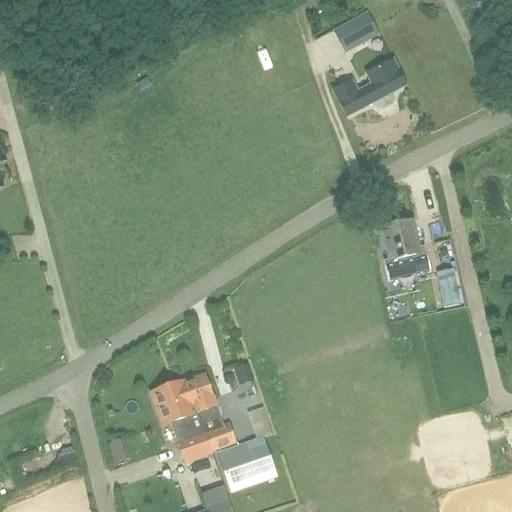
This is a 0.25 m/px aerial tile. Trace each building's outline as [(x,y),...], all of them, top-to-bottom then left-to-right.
[(346,54),(380,35),(366,12),(332,31),(346,54)] [(394,98),(392,93),(406,85),(393,60),(366,74),(372,85),(358,92),(352,81),(333,91),(346,117),(373,103),(375,108),(379,109),(383,110),(391,105),(394,102),(394,98)] [(0,187),(2,186),(0,182),(0,165),(8,162),(0,144),(0,187)] [(412,222),(382,229),(389,261),(383,262),(388,281),(430,271),(425,252),(420,253),(412,222)] [(460,306),(453,269),(436,272),(443,309),(460,306)] [(248,365),(235,369),(240,384),(253,380),(248,365)] [(193,398),(212,452),(236,444),(229,424),(223,426),(217,407),(216,408),(212,396),(205,375),(174,386),(180,403),(193,398)] [(174,386),(173,384),(152,392),(165,426),(171,424),(184,462),(185,462),(191,479),(205,473),(217,470),(211,452),(212,452),(193,398),(180,403),(174,386)] [(260,428),(275,425),(269,391),(254,394),(260,428)] [(216,453),(230,494),(278,477),(263,437),(216,453)]
